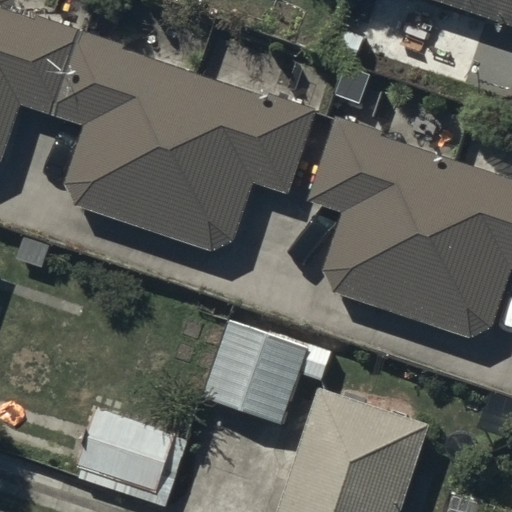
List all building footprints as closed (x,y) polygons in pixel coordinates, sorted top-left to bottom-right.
[(511,0),(405,0),(511,33),(511,0)] [(56,126),(86,39),(49,28),(47,35),(0,20),(0,174),(3,173),(23,115),(56,126)] [(86,39),(56,126),(87,136),(68,192),(79,216),(212,260),(238,249),(256,193),(289,203),(317,117),(270,101),(268,111),(122,62),(125,52),(86,39)] [(511,188),(382,148),(385,141),(339,126),(313,210),(348,221),(327,282),(336,301),(471,349),(497,337),(511,287),(511,188)] [(312,361),(233,330),(206,404),(282,432),(301,379),(323,387),(334,359),(315,352),(312,361)] [(342,408),(322,401),(286,511),(403,511),(428,436),(358,413),(361,401),(346,396),(342,408)] [(176,446),(100,420),(96,435),(83,431),(74,462),(86,466),(83,475),(161,498),(176,446)]
